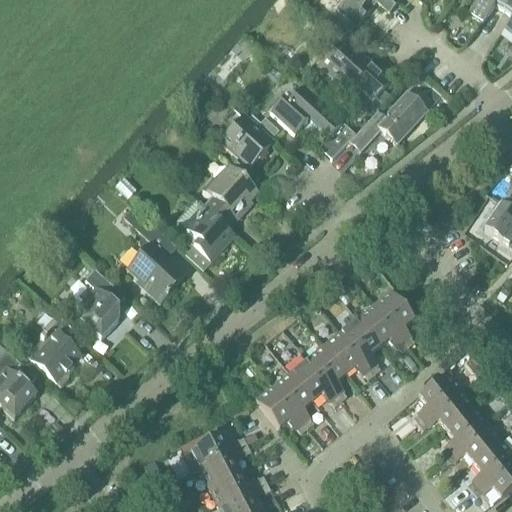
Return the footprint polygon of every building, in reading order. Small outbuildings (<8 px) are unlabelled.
[(398,6),(391,0),(339,0),(344,4),(336,13),(355,31),(377,7),(388,17),(398,6)] [(511,0),(479,0),(469,16),(482,25),(495,7),(504,13),(511,0)] [(511,41),(511,0),(504,13),(511,19),(511,20),(502,34),(511,41)] [(338,43),(316,68),(335,86),(342,78),(372,106),(391,85),(362,59),(359,63),(359,53),(349,53),(338,43)] [(349,146),(355,140),(301,90),(287,106),(283,102),(269,117),(293,138),(307,123),(328,141),(318,152),(332,164),(349,146)] [(430,94),(426,99),(435,107),(439,102),(430,94)] [(383,121),(377,115),(355,140),(349,146),(360,157),(381,134),(397,149),(428,115),(406,95),(383,121)] [(248,174),(275,145),(237,111),(224,126),(231,133),(219,147),(238,164),(231,172),(239,179),(246,172),(248,174)] [(231,172),(229,170),(206,195),(213,201),(203,211),(234,241),(235,240),(229,234),(241,221),(238,219),(259,197),(239,179),(231,172)] [(501,210),(484,234),(507,250),(511,242),(511,194),(505,204),(505,205),(501,211),(501,210)] [(234,241),(195,204),(176,225),(198,245),(185,260),(202,276),(234,241)] [(122,223),(146,245),(156,234),(132,212),(122,223)] [(186,280),(151,247),(126,274),(149,294),(146,296),(161,310),(170,299),(169,298),(186,280)] [(116,311),(124,303),(94,275),(84,286),(93,295),(78,310),(79,327),(100,346),(119,326),(118,313),(116,311)] [(373,310),(407,353),(413,348),(409,344),(410,343),(402,333),(412,325),(389,297),(373,310)] [(356,324),(378,352),(388,344),(396,354),(397,353),(401,357),(407,353),(373,310),(356,324)] [(82,347),(58,325),(55,329),(49,323),(40,334),(45,339),(42,343),(40,341),(37,345),(39,347),(24,363),(58,394),(67,384),(66,380),(72,375),(65,369),(75,358),(74,356),(82,347)] [(339,338),(373,380),(379,375),(375,370),(377,369),(369,359),(378,352),(356,324),(339,338)] [(322,351),(345,379),(354,372),(362,382),(363,381),(367,385),(373,380),(339,338),(322,351)] [(305,365),(339,407),(345,402),(342,398),(343,397),(336,387),(345,379),(322,351),(305,365)] [(34,384),(3,357),(0,360),(0,414),(12,426),(34,401),(26,393),(34,384)] [(289,378),(311,406),(320,399),(328,409),(330,408),(333,412),(339,407),(305,365),(289,378)] [(272,391),(305,434),(312,429),(308,425),(309,424),(301,414),(311,406),(289,378),(272,391)] [(446,378),(418,401),(425,410),(415,419),(416,420),(412,423),(418,430),(460,396),(446,378)] [(296,435),(299,439),(305,434),(272,391),(254,406),(277,433),(286,426),(294,436),(296,435)] [(460,396),(418,430),(422,436),(427,432),(428,434),(438,425),(446,436),(474,413),(460,396)] [(474,413),(446,436),(453,444),(442,453),(444,454),(440,458),(445,464),(487,430),(474,413)] [(487,430),(445,464),(449,469),(453,466),(454,467),(465,459),(472,468),(500,446),(487,430)] [(198,476),(245,450),(242,444),(236,446),(236,445),(225,450),(219,439),(187,455),(198,476)] [(511,460),(500,446),(472,468),(480,478),(470,486),(471,487),(467,491),(472,497),(511,464),(511,460)] [(244,460),(249,457),(245,450),(198,476),(207,494),(238,478),(233,467),(244,462),(244,460)] [(511,493),(511,464),(472,497),(476,503),(481,499),(481,500),(492,492),(500,502),(511,493)] [(256,483),(244,489),(238,478),(207,494),(216,511),(218,511),(265,489),(262,482),(257,484),(256,483)] [(264,498),(269,496),(265,489),(218,511),(256,511),(253,506),(264,500),(264,498)] [(178,493),(169,497),(175,508),(183,503),(178,493)]
